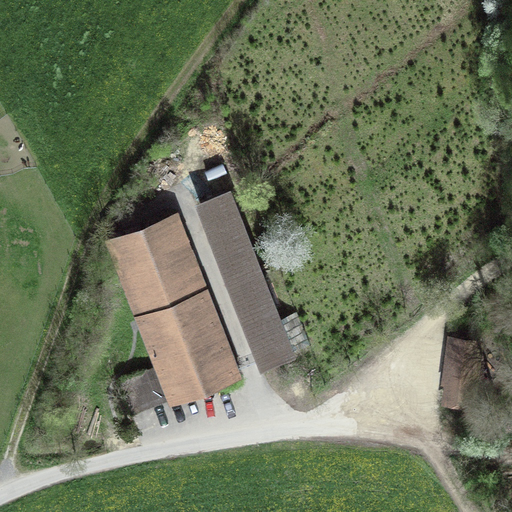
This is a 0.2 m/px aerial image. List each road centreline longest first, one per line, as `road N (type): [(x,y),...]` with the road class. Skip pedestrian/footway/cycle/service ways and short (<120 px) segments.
road 1 (residential): [(0,500),(265,426),(395,419)]
road 2 (track): [(395,419),(416,334),(447,299),(511,261)]
road 3 (track): [(477,511),(452,470),(395,419)]
road 4 (track): [(395,419),(511,455)]
